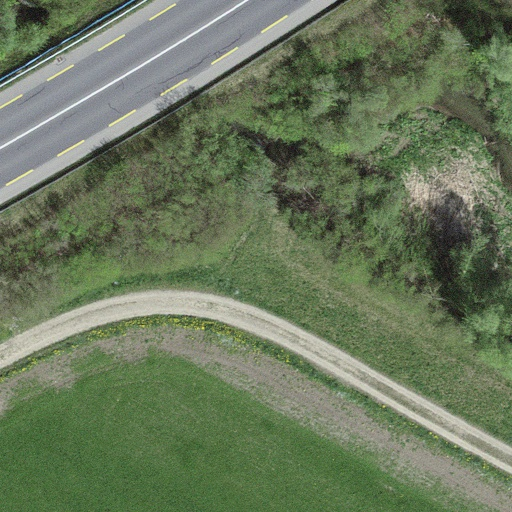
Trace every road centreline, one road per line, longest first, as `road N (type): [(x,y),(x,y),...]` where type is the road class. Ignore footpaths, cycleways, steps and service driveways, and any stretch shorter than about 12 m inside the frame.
road 1 (track): [(511,463),(276,326),(206,304),(125,305),(0,361)]
road 2 (primary): [(0,147),(245,0)]
